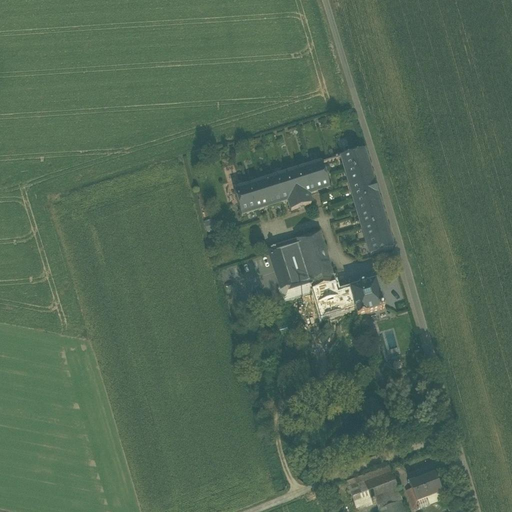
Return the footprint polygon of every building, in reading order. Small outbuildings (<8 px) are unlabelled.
[(393,250),(363,151),(341,158),(348,182),(371,256),(393,250)] [(308,195),(329,188),(321,164),(234,192),(242,217),(288,201),(291,211),(311,204),(308,195)] [(215,221),(204,225),(207,233),(218,230),(215,221)] [(269,250),(280,291),(309,282),(310,284),(332,277),(320,234),(269,250)] [(320,321),(351,312),(349,302),(352,301),(350,292),(338,295),(332,277),(310,284),(309,282),(280,291),(284,301),(312,293),(320,321)] [(349,291),(350,292),(352,301),(349,302),(351,312),(355,310),(357,318),(367,316),(367,315),(380,311),(382,313),(385,308),(382,307),(376,284),(367,286),(364,285),(360,286),(359,288),(349,291)] [(378,348),(370,350),(373,362),(381,359),(378,348)] [(381,370),(372,372),(374,381),(383,379),(381,370)] [(429,380),(416,383),(419,392),(431,389),(429,380)] [(427,426),(429,433),(444,428),(441,422),(427,426)] [(363,484),(392,473),(389,466),(347,482),(350,488),(363,483),(363,484)] [(392,473),(363,484),(363,483),(350,488),(357,508),(370,503),(372,502),(373,505),(375,503),(375,501),(399,491),(392,473)] [(409,484),(411,491),(407,492),(413,509),(417,511),(430,506),(427,499),(440,494),(442,493),(434,475),(409,484)] [(375,501),(375,503),(378,510),(402,500),(399,491),(375,501)] [(427,499),(430,506),(443,501),(440,494),(427,499)] [(377,511),(406,511),(403,501),(377,511)]
